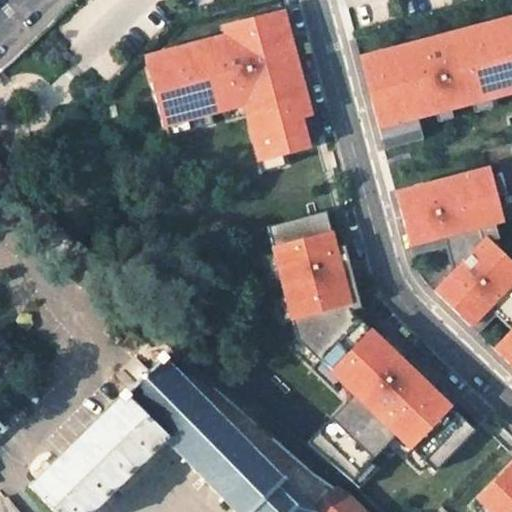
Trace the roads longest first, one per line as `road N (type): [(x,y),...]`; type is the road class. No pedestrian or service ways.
road 1 (tertiary): [(315,0),(393,288),(511,406)]
road 2 (unknown): [(35,511),(0,460),(106,350),(0,230)]
